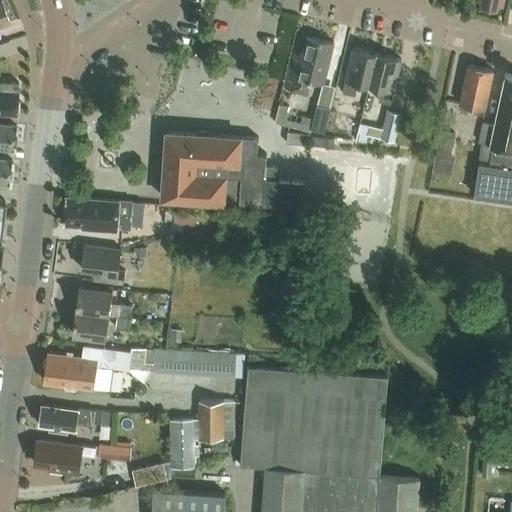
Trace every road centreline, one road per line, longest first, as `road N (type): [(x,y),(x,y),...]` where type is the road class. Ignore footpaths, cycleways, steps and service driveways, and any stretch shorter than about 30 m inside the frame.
road 1 (tertiary): [(23,320),(50,70)]
road 2 (tertiary): [(0,502),(23,320)]
